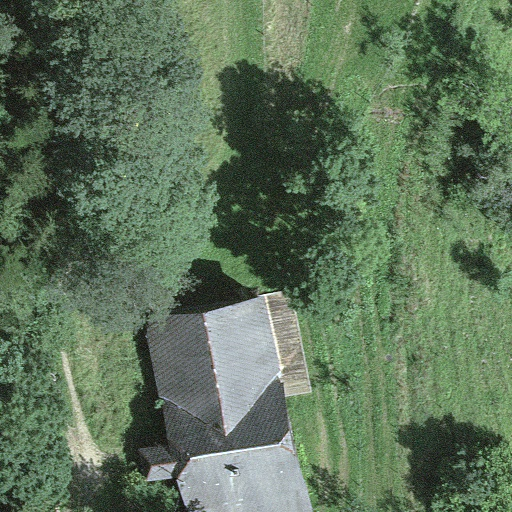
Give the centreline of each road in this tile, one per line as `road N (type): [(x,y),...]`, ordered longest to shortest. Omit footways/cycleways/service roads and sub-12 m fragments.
road 1 (track): [(387,511),(363,302),(373,157),(433,0)]
road 2 (track): [(46,0),(80,85),(85,122),(52,316),(79,436),(82,511)]
